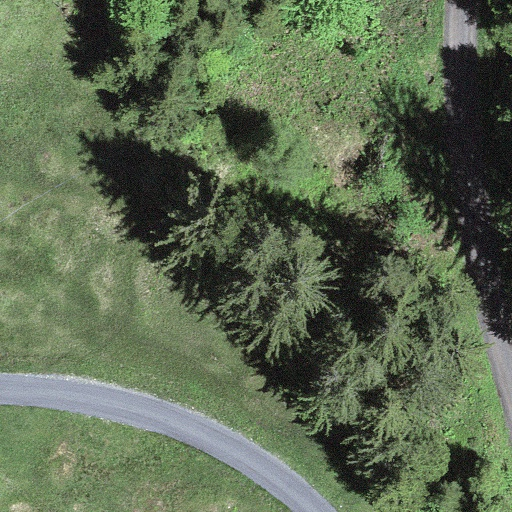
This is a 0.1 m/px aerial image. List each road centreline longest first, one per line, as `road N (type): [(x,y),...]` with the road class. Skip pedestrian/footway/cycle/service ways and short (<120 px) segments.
road 1 (track): [(511,345),(470,171),(461,0)]
road 2 (track): [(313,511),(193,433),(69,388),(0,392)]
